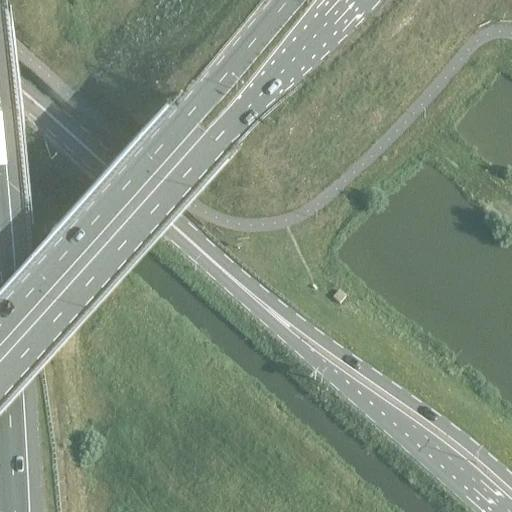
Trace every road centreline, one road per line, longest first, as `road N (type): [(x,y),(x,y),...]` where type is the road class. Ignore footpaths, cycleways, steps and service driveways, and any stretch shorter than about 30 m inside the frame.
road 1 (motorway): [(0,378),(347,0)]
road 2 (motorway): [(292,0),(0,323)]
road 3 (secondary): [(229,275),(501,511)]
road 4 (secondary): [(511,484),(229,275)]
road 5 (secondary): [(229,275),(0,71)]
road 6 (motorway): [(8,511),(0,378)]
